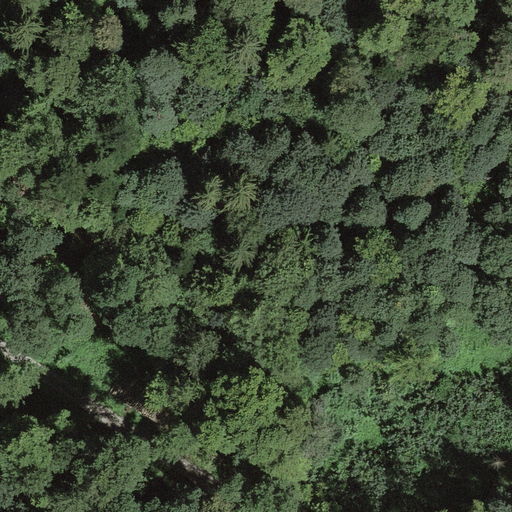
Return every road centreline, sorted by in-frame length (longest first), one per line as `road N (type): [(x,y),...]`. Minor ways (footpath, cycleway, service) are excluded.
road 1 (track): [(57,0),(511,222)]
road 2 (track): [(246,511),(0,349)]
